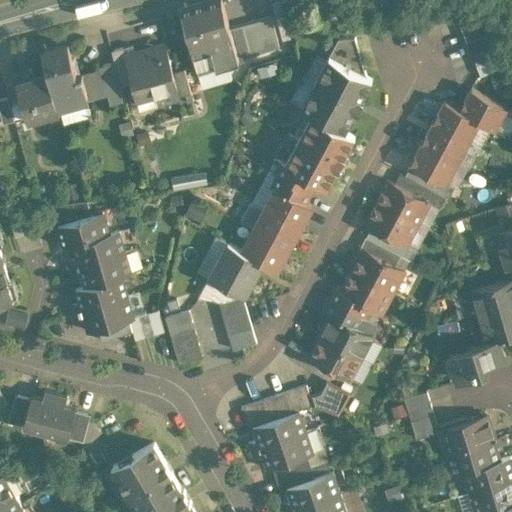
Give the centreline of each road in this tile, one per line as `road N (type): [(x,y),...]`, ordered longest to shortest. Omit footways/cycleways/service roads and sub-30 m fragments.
road 1 (residential): [(185,404),(270,343),(297,304),(423,53)]
road 2 (residential): [(27,356),(152,385),(185,404)]
road 3 (residential): [(185,404),(249,511)]
